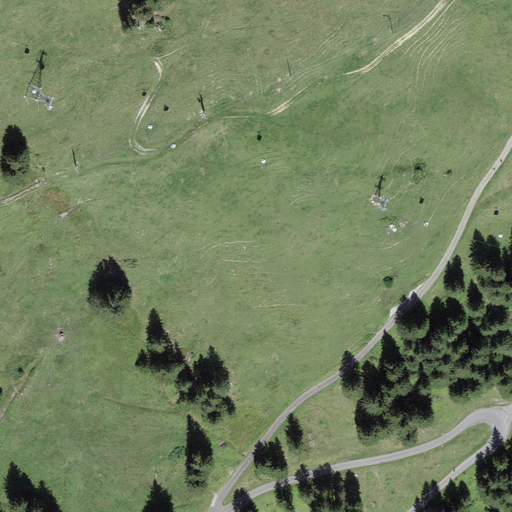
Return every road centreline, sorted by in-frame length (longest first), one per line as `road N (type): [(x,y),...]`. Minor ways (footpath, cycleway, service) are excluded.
road 1 (track): [(511,140),(432,278),(337,378),(283,418),(215,511)]
road 2 (track): [(225,511),(310,474),(404,455),(490,415),(502,418),(502,435),(412,511)]
